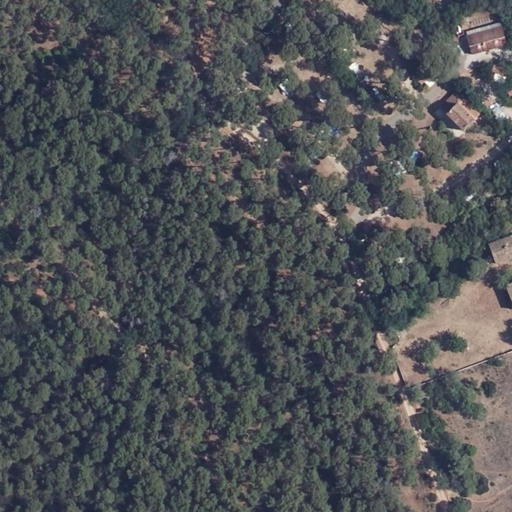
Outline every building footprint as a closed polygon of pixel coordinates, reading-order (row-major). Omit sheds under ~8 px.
[(500,24),(496,25),(500,40),(483,46),(484,49),(505,42),(500,24)] [(469,37),(473,52),(484,49),(483,46),(500,40),(496,25),(465,34),(466,38),(469,37)] [(492,79),(505,85),(511,71),(499,65),(492,79)] [(446,113),(465,130),(481,113),(458,89),(441,106),(447,112),(446,113)] [(487,261),(489,266),(511,258),(511,230),(506,232),(509,239),(492,246),(496,257),(487,261)]
